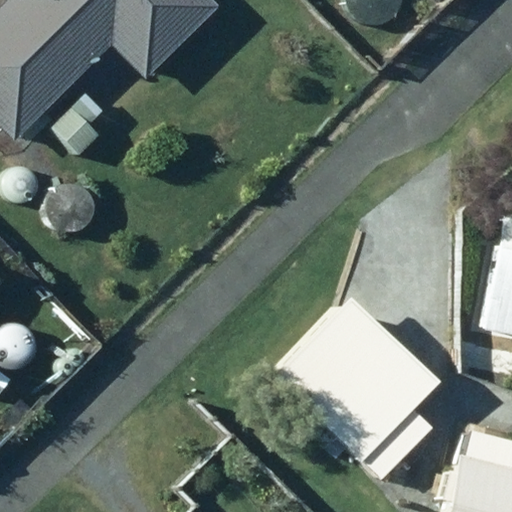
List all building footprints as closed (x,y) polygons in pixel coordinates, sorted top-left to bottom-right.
[(7,0),(0,7),(0,124),(17,141),(114,44),(148,78),(221,5),(215,0),(7,0)] [(52,126),(80,154),(101,133),(92,124),(104,112),(86,93),(52,126)] [(32,208),(65,241),(101,205),(68,172),(32,208)] [(490,330),(511,334),(511,218),(490,330)] [(347,298),(270,376),(354,459),(431,382),(347,298)] [(511,511),(511,470),(456,456),(440,511),(511,511)]
